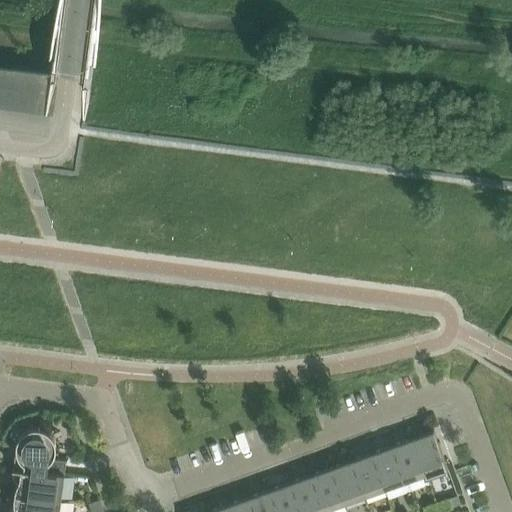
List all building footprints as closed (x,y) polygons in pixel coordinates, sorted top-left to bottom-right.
[(45,427),(41,426),(36,425),(32,426),(29,427),(25,429),(22,431),(20,435),(18,438),(17,442),(17,443),(17,446),(17,450),(18,453),(20,456),(22,459),(25,461),(24,466),(14,465),(32,468),(39,469),(44,469),(53,471),(65,472),(67,459),(68,459),(68,458),(54,456),(55,453),(57,449),(57,445),(57,441),(56,438),(54,434),(51,431),(48,429),(45,427)] [(449,469),(434,429),(413,437),(426,472),(424,472),(426,477),(449,469)] [(426,472),(413,437),(392,444),(405,479),(424,472),(425,477),(426,477),(424,472),(426,472)] [(405,479),(392,444),(372,452),(385,487),(405,479)] [(385,487),(372,452),(352,459),(365,494),(385,487)] [(365,494),(352,459),(332,466),(344,501),(365,494)] [(62,498),(65,472),(53,471),(44,469),(39,469),(32,468),(14,465),(13,466),(24,467),(24,472),(21,472),(20,475),(20,477),(19,479),(17,483),(16,486),(16,488),(15,492),(28,494),(49,497),(62,498)] [(344,501),(332,466),(311,474),(324,509),(344,501)] [(314,511),(324,509),(311,474),(291,481),(302,511),(314,511)] [(302,511),(291,481),(271,488),(279,511),(302,511)] [(279,511),(271,488),(250,496),(255,511),(279,511)] [(59,511),(62,498),(49,497),(28,494),(15,492),(15,497),(15,499),(15,503),(15,504),(16,506),(16,508),(16,510),(15,511),(59,511)] [(255,511),(250,496),(229,503),(232,511),(255,511)] [(453,507),(449,497),(436,502),(440,511),(453,507)] [(105,511),(100,498),(89,502),(92,511),(105,511)] [(438,511),(440,511),(436,502),(424,506),(426,511),(438,511)] [(232,511),(229,503),(209,510),(209,511),(232,511)]
